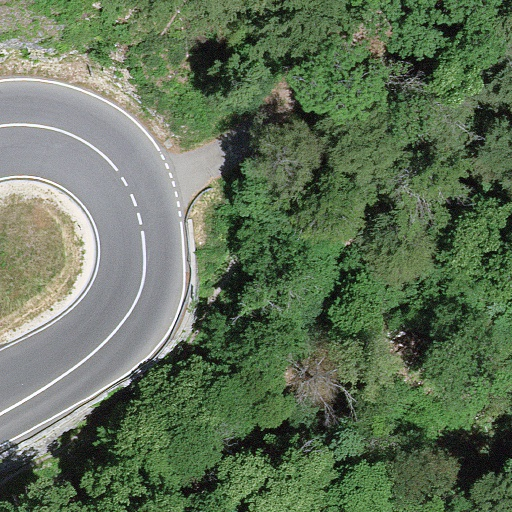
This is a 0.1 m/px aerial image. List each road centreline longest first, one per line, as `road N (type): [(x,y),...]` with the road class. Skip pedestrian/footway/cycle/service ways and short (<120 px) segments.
road 1 (secondary): [(0,411),(102,345),(125,317),(144,258),(131,198),(118,172),(87,143),(53,128),(0,130)]
road 2 (track): [(131,198),(211,161),(299,101),(409,0)]
